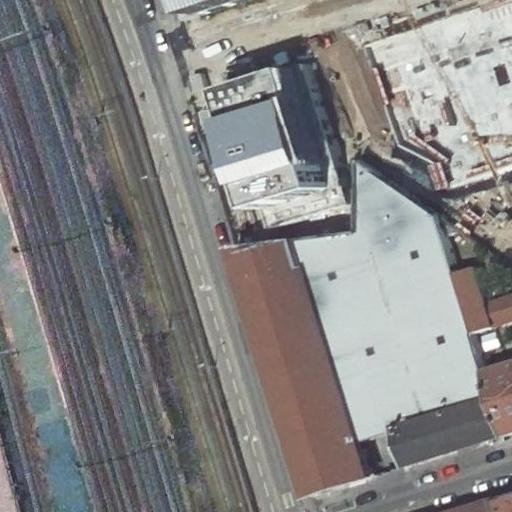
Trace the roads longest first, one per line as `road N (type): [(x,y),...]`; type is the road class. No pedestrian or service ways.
road 1 (secondary): [(152,52),(298,511)]
road 2 (residential): [(511,463),(357,511)]
road 3 (residential): [(300,0),(152,52)]
